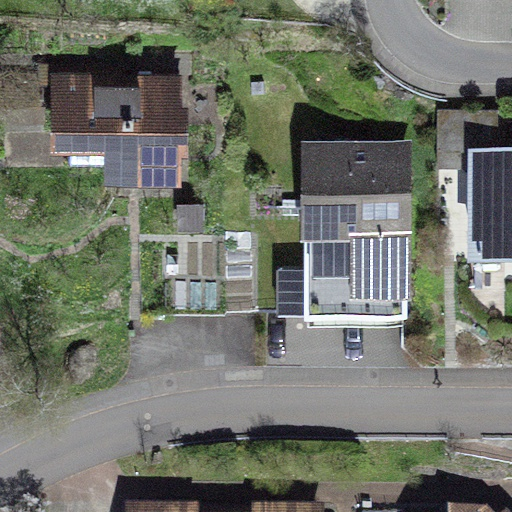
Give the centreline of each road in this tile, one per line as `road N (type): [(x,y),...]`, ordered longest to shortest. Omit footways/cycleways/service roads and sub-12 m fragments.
road 1 (residential): [(511,410),(284,410),(144,422),(0,487)]
road 2 (residential): [(392,0),(400,29),(436,60),(511,63)]
